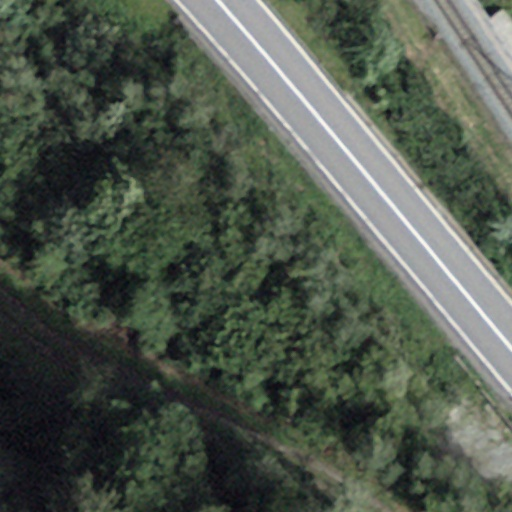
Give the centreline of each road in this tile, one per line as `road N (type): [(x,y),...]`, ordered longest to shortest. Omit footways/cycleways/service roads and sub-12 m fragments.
road 1 (primary): [(212,0),(511,351)]
road 2 (track): [(0,301),(31,335),(371,511)]
